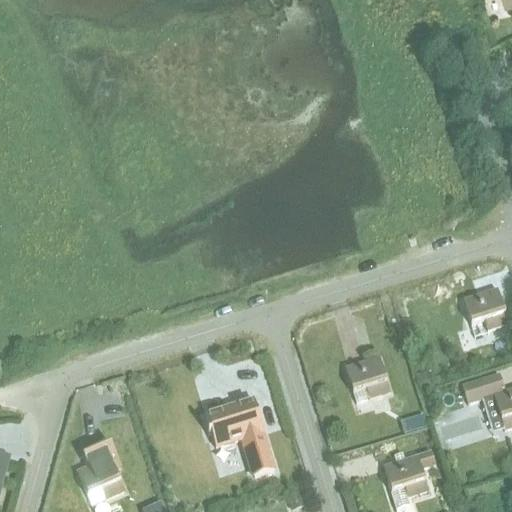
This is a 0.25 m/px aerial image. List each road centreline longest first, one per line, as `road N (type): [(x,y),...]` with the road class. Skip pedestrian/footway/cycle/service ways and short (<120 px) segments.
road 1 (residential): [(271,314),(511,239)]
road 2 (residential): [(511,198),(488,92),(511,62)]
